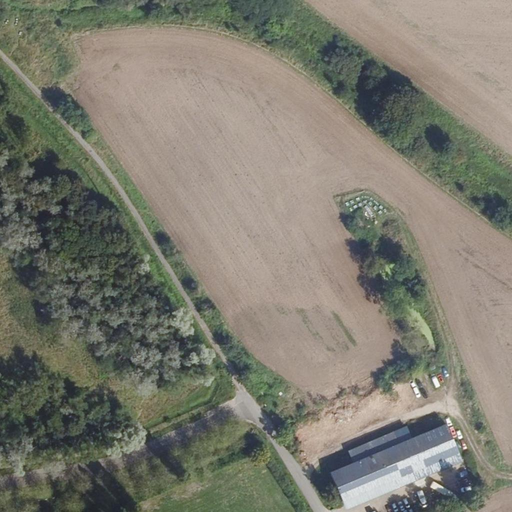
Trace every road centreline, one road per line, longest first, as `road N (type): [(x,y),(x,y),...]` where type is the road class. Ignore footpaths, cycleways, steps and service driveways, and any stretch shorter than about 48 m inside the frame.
road 1 (track): [(249,400),(105,167),(0,55)]
road 2 (unclassified): [(320,511),(249,400),(138,452),(0,479)]
road 3 (track): [(296,469),(442,407),(452,383),(434,318)]
